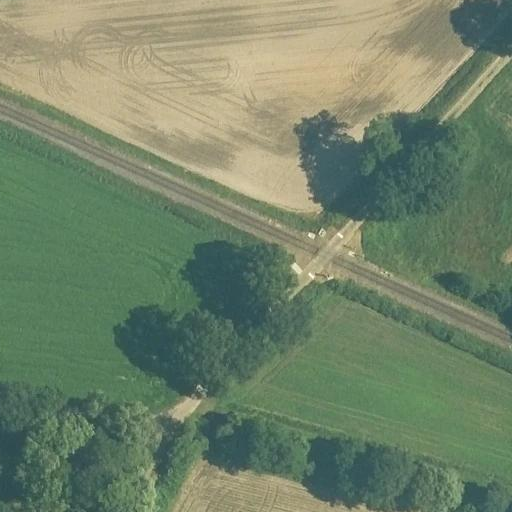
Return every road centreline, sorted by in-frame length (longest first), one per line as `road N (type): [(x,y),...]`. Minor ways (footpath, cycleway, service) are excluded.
road 1 (residential): [(511,42),(165,432)]
road 2 (unclassified): [(511,501),(252,436),(165,432)]
road 3 (unclassified): [(165,432),(0,406)]
